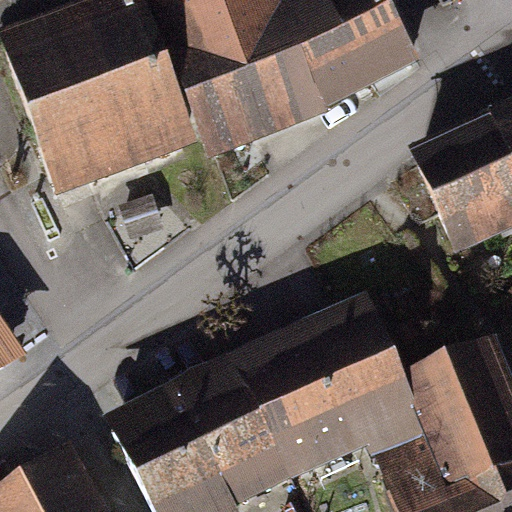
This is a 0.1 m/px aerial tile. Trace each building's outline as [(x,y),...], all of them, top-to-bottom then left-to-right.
[(185,139),(132,0),(130,0),(12,44),(64,184),(185,139)] [(161,0),(218,147),(326,102),(411,55),(385,0),(161,0)] [(511,121),(416,164),(455,253),(511,227),(511,121)] [(395,303),(128,428),(173,511),(281,511),(386,459),(408,511),(511,511),(511,351),(441,384),(395,303)] [(0,376),(24,359),(0,325),(0,376)] [(119,511),(95,464),(1,511),(119,511)]
